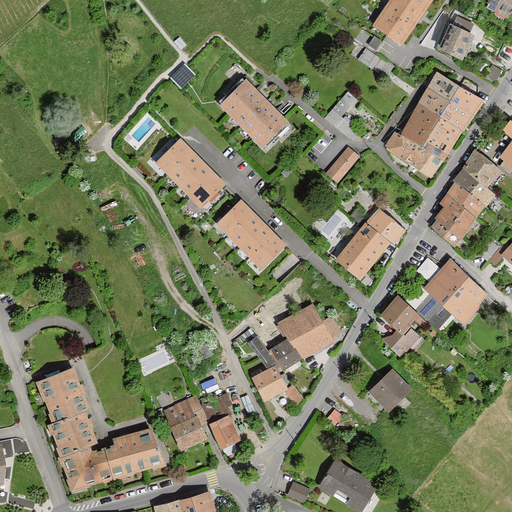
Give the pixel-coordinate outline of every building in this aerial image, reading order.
[(138,8),(131,0),(130,0),(118,11),(122,15),(125,19),(138,8)] [(432,0),(393,0),(375,27),(402,45),(432,0)] [(511,0),(492,0),(490,4),(511,15),(511,13),(511,0)] [(91,23),(78,8),(36,44),(50,59),(91,23)] [(458,18),(453,27),(470,35),(474,26),(458,18)] [(467,44),(470,36),(470,35),(453,27),(452,29),(449,27),(444,38),(446,40),(443,48),(461,57),(464,49),(468,51),(471,45),(467,44)] [(388,72),(392,67),(367,50),(359,60),(381,75),(384,69),(388,72)] [(493,65),(484,79),(494,85),(502,71),(493,65)] [(441,74),(432,90),(451,100),(460,87),(441,74)] [(255,91),(243,79),(220,101),(232,113),(255,91)] [(480,98),(460,87),(451,100),(470,112),(480,98)] [(432,90),(423,106),(438,114),(443,106),(447,108),(451,100),(432,90)] [(261,97),(255,91),(232,113),(237,119),(261,97)] [(343,133),(351,125),(339,114),(349,101),(353,104),(357,99),(349,93),(326,118),(343,133)] [(266,102),(261,97),(237,119),(243,125),(266,102)] [(443,106),(438,114),(442,117),(460,128),(470,112),(451,100),(447,108),(443,106)] [(272,108),(266,102),(243,125),(249,131),(272,108)] [(431,135),(442,117),(438,114),(423,106),(421,104),(418,108),(421,109),(413,124),(431,135)] [(278,114),(272,108),(249,131),(255,137),(278,114)] [(289,126),(278,114),(255,137),(266,149),(289,126)] [(431,135),(428,140),(444,151),(460,128),(442,117),(431,135)] [(405,129),(402,136),(409,139),(416,141),(423,145),(424,146),(428,140),(431,135),(413,124),(410,131),(405,129)] [(351,125),(343,133),(347,137),(354,140),(359,134),(351,125)] [(431,175),(442,160),(440,158),(422,147),(423,145),(416,141),(409,139),(402,136),(397,133),(387,146),(431,175)] [(444,151),(428,140),(424,146),(423,145),(422,147),(440,158),(444,151)] [(202,207),(224,185),(180,141),(158,163),(202,207)] [(360,156),(348,146),(326,173),(338,182),(360,156)] [(466,167),(467,170),(486,187),(499,170),(476,151),(466,167)] [(511,171),(511,164),(506,160),(501,166),(510,174),(511,173),(511,171)] [(467,170),(457,184),(483,205),(493,193),(486,187),(467,170)] [(457,184),(449,194),(476,217),(483,205),(457,184)] [(335,191),(330,188),(325,194),(329,198),(335,191)] [(476,217),(449,194),(443,203),(451,209),(435,229),(454,246),(476,217)] [(262,268),(285,245),(241,202),(219,224),(262,268)] [(351,216),(364,227),(368,222),(360,216),(365,211),(360,207),(351,216)] [(380,211),(368,224),(388,240),(394,244),(404,231),(380,211)] [(368,224),(340,259),(359,276),(388,240),(368,224)] [(489,239),(479,251),(488,259),(499,247),(489,239)] [(505,243),(498,250),(503,254),(510,247),(505,243)] [(511,245),(510,247),(503,254),(511,261),(511,245)] [(419,269),(432,279),(442,266),(429,255),(419,269)] [(434,297),(419,313),(427,321),(443,304),(459,287),(460,288),(471,277),(454,262),(428,291),(434,297)] [(488,293),(471,277),(460,288),(459,287),(443,304),(463,322),(488,293)] [(418,313),(400,297),(385,315),(401,330),(394,339),(407,349),(420,334),(408,325),(414,318),(418,313)] [(280,325),(290,341),(301,356),(333,337),(333,336),(324,322),(313,304),(280,325)] [(427,322),(418,313),(414,318),(423,326),(427,322)] [(332,317),(324,322),(333,336),(341,332),(332,317)] [(257,337),(267,350),(270,347),(273,345),(275,343),(259,322),(251,328),(257,337)] [(213,346),(208,337),(181,351),(189,367),(212,355),(209,349),(213,346)] [(273,371),(276,369),(279,366),(269,352),(267,350),(257,337),(251,342),(273,371)] [(272,350),(269,352),(279,366),(282,369),(302,357),(301,356),(290,341),(276,350),(273,345),(270,347),(272,350)] [(34,370),(30,361),(24,364),(27,372),(34,370)] [(56,422),(83,412),(88,410),(71,368),(40,381),(56,422)] [(287,390),(281,380),(276,369),(273,371),(255,380),(266,401),(287,390)] [(410,389),(393,372),(372,392),(389,409),(410,389)] [(287,390),(294,385),(288,377),(281,380),(287,390)] [(306,400),(294,385),(287,390),(299,407),(306,400)] [(219,407),(224,417),(233,414),(230,408),(235,406),(229,393),(215,399),(216,401),(219,407)] [(198,397),(186,402),(192,414),(194,413),(203,409),(198,397)] [(212,425),(225,419),(224,417),(219,407),(216,401),(204,406),(207,412),(206,413),(212,425)] [(174,427),(195,417),(194,413),(192,414),(186,402),(166,411),(174,427)] [(210,423),(203,409),(194,413),(195,417),(200,428),(207,425),(210,423)] [(64,456),(88,447),(96,444),(83,412),(56,422),(51,424),(64,456)] [(166,420),(163,415),(156,418),(159,424),(166,420)] [(200,428),(195,417),(174,427),(183,447),(205,437),(200,428)] [(235,440),(225,419),(212,425),(211,426),(220,447),(235,440)] [(347,427),(339,421),(334,428),(342,434),(347,427)] [(165,462),(151,430),(114,441),(116,447),(106,450),(113,476),(165,462)] [(113,476),(106,450),(91,454),(88,447),(64,456),(62,457),(74,487),(113,476)] [(337,463),(323,486),(361,509),(375,486),(337,463)] [(309,489),(295,483),(293,489),(290,496),(304,501),(309,489)] [(211,511),(207,495),(183,502),(182,502),(184,511),(211,511)] [(184,511),(182,502),(183,502),(182,499),(177,500),(176,498),(154,505),(155,509),(156,509),(157,511),(184,511)]
